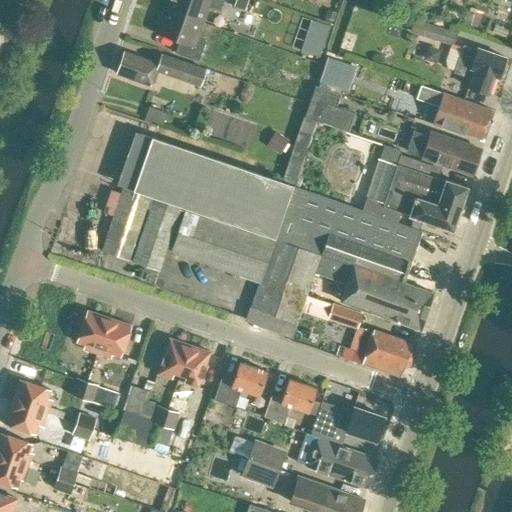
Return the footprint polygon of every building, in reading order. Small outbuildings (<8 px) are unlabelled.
[(166,0),(163,10),(202,24),(208,8),(219,13),(223,0),(166,0)] [(244,13),(248,0),(235,0),(232,9),(244,13)] [(197,39),(202,24),(163,10),(154,34),(179,43),(175,54),(198,62),(205,42),(197,39)] [(328,12),(325,19),(333,22),(336,15),(328,12)] [(312,22),(307,37),(324,43),(329,27),(312,22)] [(456,34),(425,24),(421,37),(452,47),(456,34)] [(497,79),(498,77),(502,76),(504,71),(501,68),(505,58),(477,49),(476,52),(463,48),(454,75),(471,80),(468,88),(488,95),(494,78),(497,79)] [(157,65),(123,53),(116,74),(150,86),(155,71),(200,87),(205,71),(160,55),(157,65)] [(320,81),(341,89),(350,66),(328,58),(320,81)] [(335,107),(340,95),(314,86),(303,117),(347,132),(354,114),(335,107)] [(444,94),(420,86),(415,99),(439,108),(433,126),(463,136),(464,134),(480,139),(480,140),(481,140),(491,111),(490,111),(443,96),(444,94)] [(166,113),(148,107),(143,120),(161,126),(166,113)] [(280,184),(281,184),(263,235),(274,238),(320,255),(314,274),(346,286),(352,267),(379,276),(401,284),(419,231),(418,231),(410,228),(293,188),(316,122),(303,117),(280,184)] [(475,148),(431,134),(428,133),(427,136),(412,131),(404,154),(471,176),(475,164),(474,163),(477,153),(478,153),(475,148)] [(280,137),(272,149),(281,155),(288,143),(280,137)] [(281,184),(280,184),(151,139),(133,191),(263,235),(281,184)] [(410,228),(418,231),(422,220),(451,230),(454,220),(455,220),(455,219),(455,218),(464,190),(465,190),(466,188),(464,188),(436,179),(439,170),(399,156),(396,151),(382,146),(377,160),(378,160),(363,200),(365,201),(361,211),(397,223),(400,213),(413,218),(410,228)] [(130,262),(159,272),(180,209),(123,189),(101,252),(127,261),(144,211),(148,212),(130,262)] [(259,284),(273,242),(185,212),(171,253),(259,284)] [(273,242),(259,284),(250,308),(296,324),(309,289),(314,274),(320,255),(274,238),(273,242)] [(401,284),(379,276),(352,267),(346,286),(340,303),(419,330),(432,294),(401,284)] [(360,315),(331,305),(326,320),(355,330),(360,315)] [(96,354),(107,319),(85,311),(85,312),(75,343),(84,346),(82,350),(96,354)] [(107,319),(96,354),(110,359),(111,355),(120,358),(130,328),(131,328),(131,327),(107,319)] [(373,330),(361,365),(400,378),(404,367),(410,364),(413,355),(410,349),(412,344),(373,330)] [(178,376),(188,346),(168,339),(156,375),(171,380),(173,374),(178,376)] [(188,346),(178,376),(184,378),(182,384),(197,389),(209,353),(188,346)] [(241,391),(257,397),(265,372),(239,363),(233,382),(222,379),(214,400),(235,408),(241,391)] [(80,399),(86,382),(74,379),(69,395),(80,399)] [(19,380),(11,402),(48,415),(53,400),(49,399),(51,392),(20,381),(21,380),(19,380)] [(284,424),(290,408),(307,413),(316,388),(289,380),(282,400),(271,396),(264,417),(284,424)] [(86,382),(80,399),(91,403),(97,386),(86,382)] [(147,392),(130,386),(122,411),(123,411),(114,436),(148,448),(157,425),(172,430),(178,413),(157,406),(157,405),(145,401),(147,392)] [(48,415),(11,402),(3,425),(4,426),(5,425),(36,436),(39,427),(43,428),(48,415)] [(310,436),(317,439),(341,447),(346,432),(376,442),(384,417),(354,407),(352,413),(322,402),(310,436)] [(88,441),(93,427),(76,421),(71,435),(88,441)] [(0,433),(0,458),(29,469),(34,455),(30,453),(32,445),(1,435),(2,434),(0,433)] [(341,447),(317,439),(307,468),(368,489),(377,459),(341,447)] [(247,458),(277,470),(282,455),(252,444),(247,458)] [(29,469),(0,458),(0,483),(16,489),(19,481),(24,482),(29,469)] [(271,484),(277,470),(247,458),(241,473),(271,484)] [(73,484),(76,474),(61,468),(60,468),(57,479),(73,484)] [(359,511),(364,500),(304,479),(297,477),(289,500),(295,502),(320,511),(359,511)] [(69,495),(73,484),(57,479),(53,489),(69,495)] [(0,511),(14,511),(18,500),(0,494),(0,511)]
